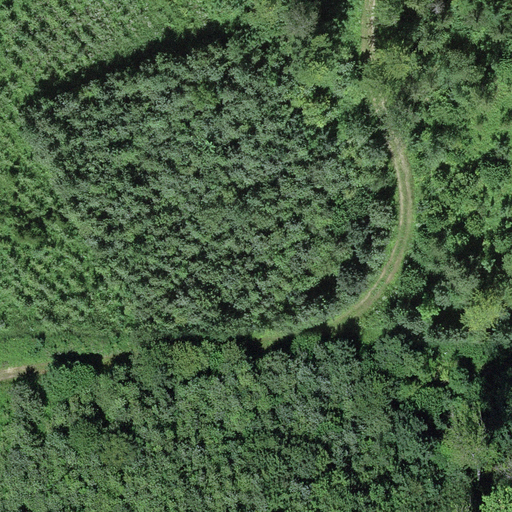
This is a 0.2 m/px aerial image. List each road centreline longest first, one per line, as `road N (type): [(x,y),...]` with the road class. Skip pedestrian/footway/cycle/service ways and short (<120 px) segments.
road 1 (track): [(371,0),(362,38),(401,199),(400,261),(363,305),(274,338),(0,371)]
road 2 (track): [(511,367),(480,371),(327,322)]
